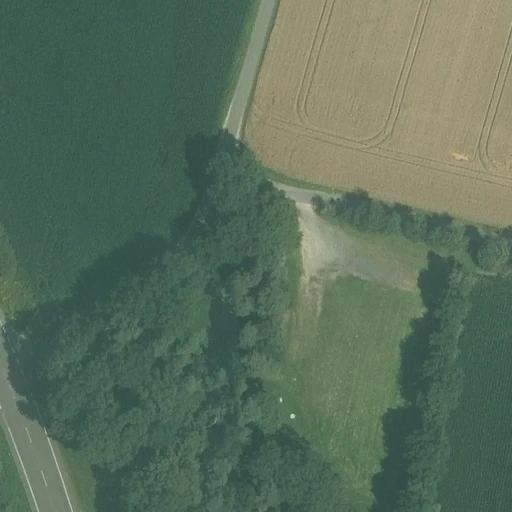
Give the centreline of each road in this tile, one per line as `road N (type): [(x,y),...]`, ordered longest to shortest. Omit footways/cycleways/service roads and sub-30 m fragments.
road 1 (residential): [(225,163),(5,366)]
road 2 (residential): [(225,163),(511,239)]
road 3 (residential): [(273,0),(225,163)]
road 4 (secondary): [(5,366),(52,511)]
